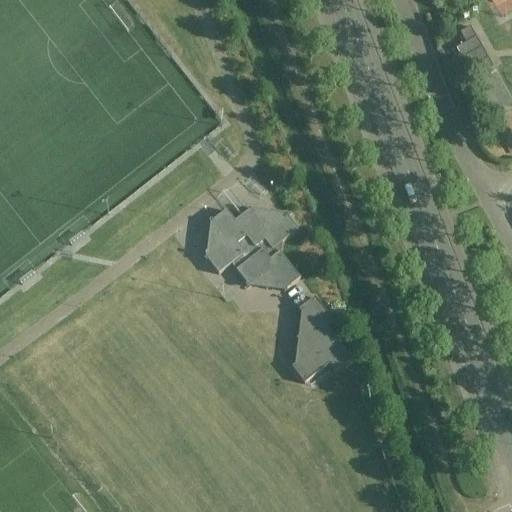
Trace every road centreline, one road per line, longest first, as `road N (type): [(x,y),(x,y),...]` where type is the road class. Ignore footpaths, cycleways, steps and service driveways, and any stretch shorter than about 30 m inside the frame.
road 1 (tertiary): [(511,443),(341,0)]
road 2 (unclassified): [(511,239),(442,108),(400,0)]
